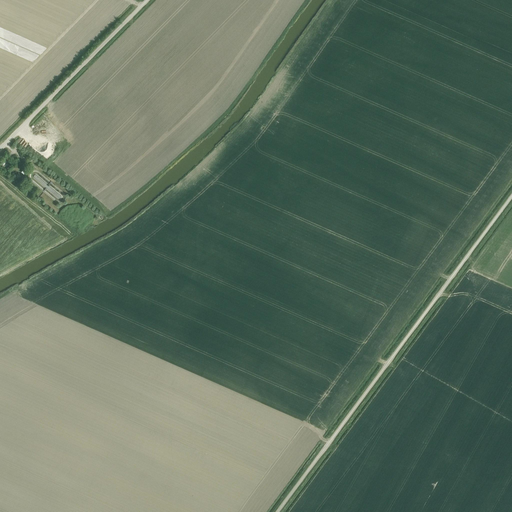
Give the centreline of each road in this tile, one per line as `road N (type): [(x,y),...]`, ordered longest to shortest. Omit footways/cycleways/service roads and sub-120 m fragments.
road 1 (unclassified): [(276,511),(511,194)]
road 2 (unclassified): [(0,148),(144,0)]
